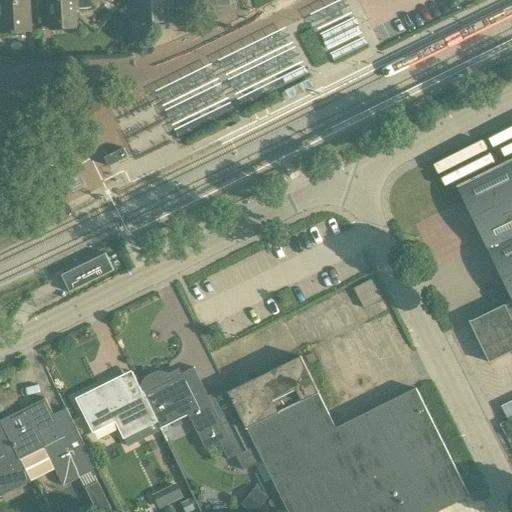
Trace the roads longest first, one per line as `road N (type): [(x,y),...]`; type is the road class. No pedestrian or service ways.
road 1 (unclassified): [(0,346),(354,178)]
road 2 (unclassified): [(511,500),(354,178)]
road 3 (unclassified): [(1,79),(136,73),(299,0)]
road 4 (unclassified): [(354,178),(511,100)]
